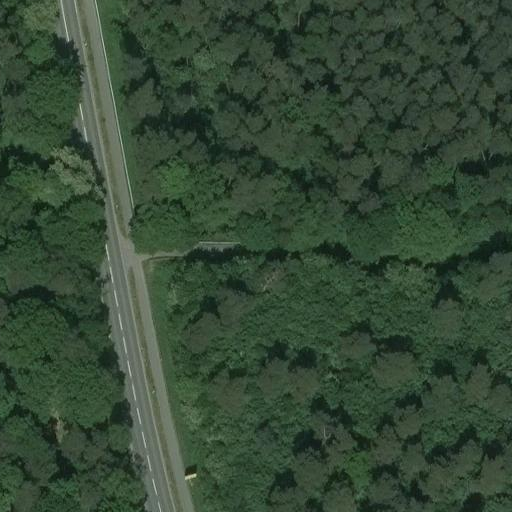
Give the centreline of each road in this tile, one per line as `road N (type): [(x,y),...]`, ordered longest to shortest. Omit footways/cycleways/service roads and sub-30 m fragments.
road 1 (secondary): [(158,511),(59,0)]
road 2 (track): [(106,260),(511,243)]
